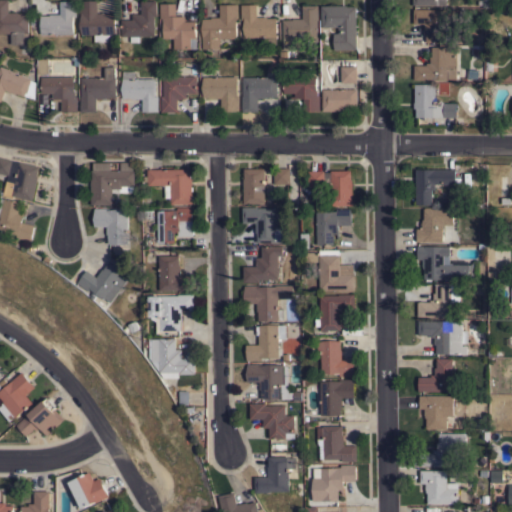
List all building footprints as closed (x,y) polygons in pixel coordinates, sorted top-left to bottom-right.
[(0,0),(8,0),(8,12),(18,12),(18,13),(28,12),(28,33),(23,33),(24,44),(10,44),(10,33),(0,33),(0,0)] [(94,41),(94,34),(81,35),(80,16),(79,16),(79,1),(96,0),(97,13),(105,13),(105,14),(114,14),(115,34),(114,34),(114,36),(108,36),(108,41),(94,41)] [(121,19),(132,19),(132,14),(141,13),(141,0),(156,0),(156,16),(154,16),(154,36),(139,36),(139,42),(130,42),(130,36),(121,36),(121,19)] [(40,34),(40,15),(49,15),(49,14),(60,14),(60,1),(76,1),(76,16),(73,16),(73,33),(40,34)] [(176,3),(176,16),(185,16),(185,21),(195,21),(195,37),(196,37),(196,48),(174,49),(173,38),(163,38),(163,24),(162,24),(162,18),(160,18),(160,3),(176,3)] [(237,18),(236,18),(236,38),(219,38),(220,48),(202,48),(202,38),(202,18),(211,18),(211,17),(219,17),(219,4),(237,4),(237,18)] [(256,17),(267,17),(267,18),(276,18),(276,43),(273,44),(263,44),(263,37),(244,37),(244,19),(241,19),(241,4),(256,4),(256,17)] [(283,20),(292,19),(292,18),(302,18),(302,5),(318,5),(318,20),(317,20),(317,39),(309,39),(309,46),(305,46),(305,49),(283,49),(283,20)] [(346,5),(346,6),(356,6),(356,7),(357,7),(357,11),(356,11),(357,49),(334,49),(334,33),(339,33),(339,26),(328,27),(329,48),(320,48),(320,27),(322,27),(321,5),(346,5)] [(460,9),(460,27),(445,27),(445,29),(456,29),(456,42),(426,42),(426,34),(424,34),(424,26),(424,23),(413,23),(413,9),(460,9)] [(456,80),(413,79),(414,65),(426,65),(426,63),(429,63),(430,56),(431,56),(431,46),(457,47),(456,80)] [(49,73),(39,73),(39,72),(38,73),(37,59),(48,58),(49,73)] [(0,66),(31,79),(31,80),(35,82),(35,99),(24,95),(24,96),(15,92),(15,94),(5,90),(0,102),(0,66)] [(357,66),(357,82),(341,82),(341,66),(357,66)] [(105,77),(104,67),(115,67),(115,76),(116,76),(116,97),(107,97),(107,98),(96,98),(96,111),(80,111),(80,96),(81,96),(81,77),(105,77)] [(135,70),(135,79),(154,78),(155,96),(157,96),(158,111),(142,111),(142,98),(132,99),(132,97),(123,98),(123,71),(135,70)] [(74,76),(74,90),(74,96),(77,96),(77,111),(61,111),(61,101),(53,101),(53,98),(52,98),(52,93),(41,93),(41,76),(74,76)] [(196,76),(197,92),(186,93),(186,98),(177,98),(177,112),(161,112),(161,95),(163,95),(163,76),(196,76)] [(237,76),(237,95),(238,95),(239,110),(221,110),(221,98),(212,98),(212,97),(203,97),(203,95),(199,96),(199,78),(203,78),(203,77),(237,76)] [(277,76),(277,96),(268,97),(268,98),(258,98),(258,111),(242,111),(242,96),(243,96),(242,77),(277,76)] [(316,76),(316,90),(317,90),(317,95),(319,95),(319,111),(304,111),(304,98),(290,98),(290,96),(294,96),(294,93),(284,93),(283,76),(316,76)] [(435,84),(435,96),(444,102),(456,102),(456,117),(416,117),(416,108),(414,108),(414,102),(415,102),(415,84),(435,84)] [(357,88),(357,109),(348,109),(348,110),(323,111),(322,89),(357,88)] [(0,156),(38,166),(36,175),(37,176),(32,200),(13,196),(12,197),(2,195),(7,175),(0,173),(0,156)] [(90,180),(92,180),(92,162),(110,162),(110,170),(120,170),(120,162),(133,162),(133,170),(134,170),(134,186),(133,186),(133,192),(119,192),(119,188),(112,188),(112,205),(90,205),(90,180)] [(190,168),(190,178),(191,178),(192,203),(170,204),(170,198),(165,198),(164,185),(148,185),(148,181),(144,181),(144,176),(148,176),(147,169),(190,168)] [(243,178),(244,178),(244,168),(264,168),(264,203),(243,203),(243,178)] [(273,168),(289,168),(290,183),(274,184),(273,168)] [(416,168),(455,169),(455,184),(435,184),(435,189),(432,189),(432,204),(415,204),(416,168)] [(324,170),(324,172),(331,172),(331,170),(351,170),(351,180),(352,180),(353,205),(331,205),(331,182),(325,182),(325,186),(308,187),(308,170),(324,170)] [(16,237),(16,234),(0,230),(0,198),(4,199),(4,198),(20,201),(18,212),(22,213),(23,208),(24,209),(21,222),(34,225),(31,240),(16,237)] [(257,206),(257,208),(276,207),(276,226),(285,225),(285,242),(257,243),(256,222),(242,223),(242,207),(257,206)] [(157,210),(174,210),(174,209),(177,209),(177,207),(191,207),(192,221),(193,221),(193,235),(177,236),(177,232),(174,232),(174,243),(157,243),(157,210)] [(416,241),(416,228),(420,228),(420,222),(422,222),(422,219),(424,219),(424,208),(425,208),(425,207),(431,207),(431,208),(441,209),(441,208),(453,208),(453,224),(443,224),(443,241),(416,241)] [(128,244),(107,243),(107,234),(106,234),(106,226),(94,226),(94,208),(108,208),(108,209),(128,210),(128,244)] [(316,212),(331,211),(336,211),(336,208),(351,208),(352,224),(338,224),(339,238),(337,238),(337,233),(333,233),(334,244),(317,244),(316,212)] [(142,217),(142,209),(151,209),(151,217),(142,217)] [(310,248),(301,248),(300,233),(309,233),(310,248)] [(256,266),(255,257),(261,257),(261,246),(282,245),(282,255),(278,255),(278,279),(259,279),(259,282),(243,282),(243,266),(256,266)] [(450,246),(450,255),(449,255),(449,263),(452,263),(452,260),(467,261),(467,264),(469,264),(469,265),(473,262),(473,277),(469,279),(431,279),(431,281),(426,281),(426,279),(424,279),(424,275),(423,275),(423,268),(422,268),(422,266),(422,259),(417,259),(417,246),(450,246)] [(338,291),(338,290),(319,290),(319,255),(319,249),(338,249),(338,254),(339,254),(339,264),(353,264),(353,274),(354,274),(354,290),(338,291)] [(303,262),(303,252),(317,252),(318,261),(303,262)] [(158,255),(178,255),(178,265),(180,265),(180,275),(193,275),(193,291),(178,291),(178,290),(164,290),(164,289),(159,289),(158,255)] [(96,277),(102,269),(103,269),(108,262),(128,277),(109,303),(90,289),(88,291),(77,283),(86,270),(96,277)] [(488,278),(487,270),(495,270),(495,278),(488,278)] [(460,284),(460,301),(451,301),(451,317),(417,316),(417,302),(430,302),(430,300),(433,300),(433,293),(435,293),(435,283),(460,284)] [(258,285),(258,287),(273,286),(273,285),(292,285),(292,298),(277,298),(278,309),(282,309),(283,319),(278,319),(278,320),(258,320),(258,311),(256,311),(256,303),(244,303),(244,285),(258,285)] [(193,310),(180,310),(181,320),(179,320),(180,330),(159,330),(156,334),(156,321),(150,319),(150,317),(149,317),(149,296),(177,295),(193,294),(193,310)] [(354,310),(341,310),(341,320),(340,320),(340,330),(328,330),(328,331),(320,331),(320,326),(314,326),(314,318),(320,318),(320,295),(338,295),(338,294),(354,294),(354,310)] [(127,324),(135,320),(138,328),(130,331),(127,324)] [(462,321),(462,330),(467,330),(467,343),(462,343),(462,345),(466,345),(466,354),(435,354),(435,344),(433,344),(433,337),(430,337),(430,335),(418,335),(418,321),(462,321)] [(267,357),(267,359),(261,359),(261,360),(246,360),(245,344),(258,344),(258,334),(256,334),(256,325),(259,325),(285,324),(285,338),(278,338),(278,348),(281,348),(282,354),(278,354),(278,356),(267,357)] [(175,349),(181,348),(181,358),(194,357),(194,373),(178,374),(179,377),(163,377),(149,357),(149,338),(159,338),(175,338),(175,349)] [(353,359),(354,376),(339,376),(338,372),(321,373),(320,350),(317,350),(317,341),(330,340),(340,340),(340,350),(341,350),(341,359),(353,359)] [(452,391),(418,391),(418,376),(431,376),(431,374),(434,374),(435,367),(436,367),(436,357),(452,358),(452,391)] [(288,398),(261,398),(260,389),(259,389),(259,381),(247,381),(246,364),(261,363),(261,364),(283,364),(283,365),(288,365),(288,398)] [(34,387),(25,394),(32,402),(15,417),(14,416),(13,417),(10,413),(6,416),(0,408),(0,404),(2,402),(0,399),(0,389),(21,371),(34,387)] [(320,380),(337,380),(337,379),(353,379),(354,397),(342,397),(342,405),(340,405),(341,414),(320,415),(320,380)] [(189,404),(179,404),(179,390),(188,390),(189,404)] [(453,395),(453,415),(446,415),(446,428),(426,428),(426,417),(425,417),(425,415),(424,415),(424,408),(419,408),(419,395),(453,395)] [(44,400),(47,397),(55,406),(54,407),(64,418),(46,435),(42,430),(43,430),(40,427),(36,430),(34,428),(27,435),(16,424),(44,400)] [(285,404),(285,415),(294,415),(294,438),(269,438),(269,427),(263,427),(263,418),(250,418),(250,403),(265,402),(265,405),(285,404)] [(342,425),(342,435),(343,435),(343,445),(356,445),(356,461),(342,461),(342,459),(319,459),(319,445),(317,443),(317,427),(323,427),(323,425),(342,425)] [(419,465),(419,452),(433,452),(433,449),(436,449),(437,442),(438,442),(438,433),(466,433),(466,452),(454,452),(454,466),(419,465)] [(270,491),(270,492),(255,492),(255,476),(267,476),(267,466),(268,466),(268,456),(288,456),(288,457),(295,457),(295,467),(288,468),(289,490),(270,491)] [(313,500),(312,477),(315,477),(314,468),(321,468),(321,467),(334,467),(334,466),(340,466),(340,464),(355,464),(356,481),(343,481),(343,494),(341,494),(341,489),(338,489),(338,500),(313,500)] [(490,482),(490,470),(503,469),(503,482),(490,482)] [(446,470),(446,471),(448,471),(448,474),(446,474),(446,482),(458,482),(457,503),(427,503),(427,492),(426,492),(426,489),(425,489),(425,483),(420,483),(420,470),(446,470)] [(109,496),(95,502),(95,501),(82,507),(80,505),(77,506),(64,479),(79,471),(81,475),(89,471),(94,480),(100,477),(109,496)] [(21,511),(21,505),(28,505),(28,503),(34,503),(34,490),(49,490),(49,506),(48,511),(21,511)] [(263,511),(224,511),(224,509),(221,509),(218,495),(234,492),(236,504),(246,502),(247,503),(256,501),(258,509),(262,508),(263,510),(263,511)] [(0,511),(0,502),(5,502),(5,505),(13,505),(13,511),(0,511)]
